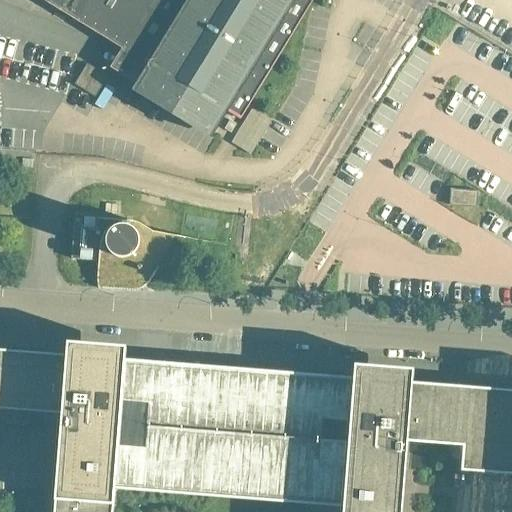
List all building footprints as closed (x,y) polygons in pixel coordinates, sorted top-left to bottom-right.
[(110,67),(210,121),(220,104),(236,114),(306,0),(42,0),(76,20),(77,19),(123,47),(110,67)] [(95,96),(107,76),(87,64),(74,84),(95,96)] [(261,140),(280,148),(292,121),(273,113),(261,140)] [(476,210),(478,193),(451,190),(449,208),(476,210)] [(94,260),(97,216),(75,215),(71,258),(94,260)] [(159,265),(176,236),(228,246),(228,245),(152,231),(142,224),(138,223),(133,221),(129,220),(125,220),(122,221),(121,221),(118,222),(115,223),(112,225),(108,228),(107,229),(105,231),(103,234),(102,236),(101,238),(101,240),(100,243),(99,246),(97,276),(97,279),(97,281),(97,285),(97,287),(98,288),(99,288),(131,290),(134,290),(136,290),(139,289),(142,288),(146,285),(148,283),(150,281),(159,265)] [(401,511),(402,511),(407,441),(463,446),(461,470),(511,474),(511,389),(487,388),(467,386),(412,382),(413,369),(354,364),(353,377),(125,359),(126,346),(67,341),(66,354),(0,349),(0,511),(401,511)]
